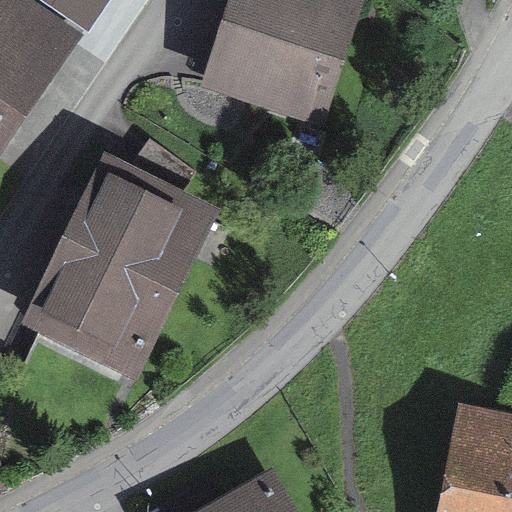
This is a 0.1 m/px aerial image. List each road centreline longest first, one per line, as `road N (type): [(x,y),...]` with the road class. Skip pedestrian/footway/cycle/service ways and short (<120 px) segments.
road 1 (residential): [(80,493),(180,430),(315,315),(511,48)]
road 2 (residential): [(0,290),(179,0)]
